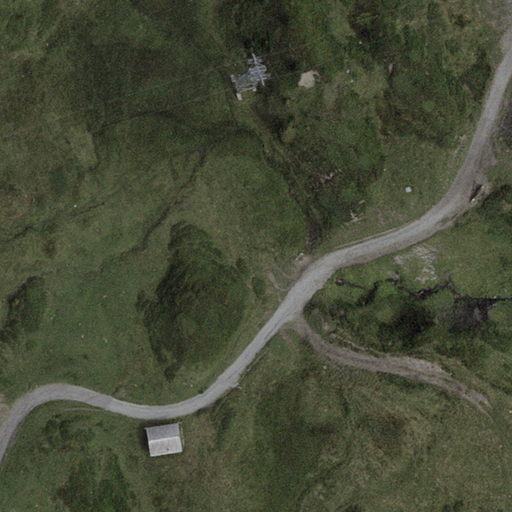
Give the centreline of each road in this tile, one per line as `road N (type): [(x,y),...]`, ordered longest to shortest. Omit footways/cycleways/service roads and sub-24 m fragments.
road 1 (track): [(0,446),(24,400),(61,387),(179,414),(225,390),(322,270),(423,229),(472,191),(511,76)]
road 2 (track): [(511,430),(470,389),(315,343),(291,306)]
